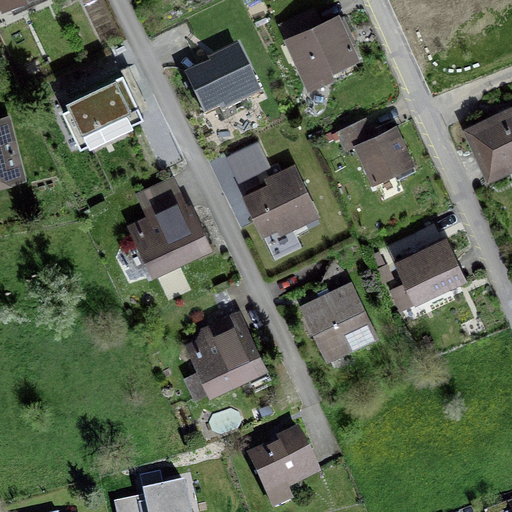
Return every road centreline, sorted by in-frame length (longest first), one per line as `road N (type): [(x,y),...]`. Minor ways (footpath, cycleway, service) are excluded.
road 1 (residential): [(116,0),(312,422)]
road 2 (residential): [(374,0),(511,315)]
